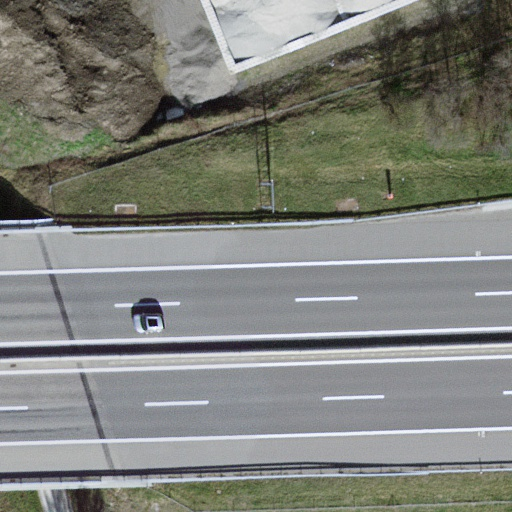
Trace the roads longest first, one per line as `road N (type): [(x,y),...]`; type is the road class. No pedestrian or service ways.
road 1 (motorway): [(0,410),(511,393)]
road 2 (motorway): [(511,290),(0,305)]
